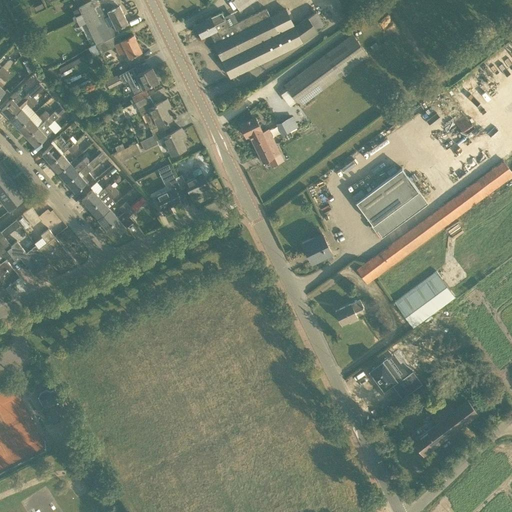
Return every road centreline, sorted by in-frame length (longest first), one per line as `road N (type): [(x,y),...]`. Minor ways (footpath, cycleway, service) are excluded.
road 1 (tertiary): [(399,511),(245,197)]
road 2 (track): [(511,33),(256,220)]
road 3 (tertiary): [(245,197),(149,0)]
road 4 (residential): [(111,258),(0,134)]
road 5 (residential): [(111,258),(245,197)]
road 6 (unclassified): [(412,511),(510,418)]
road 7 (residential): [(0,313),(111,258)]
